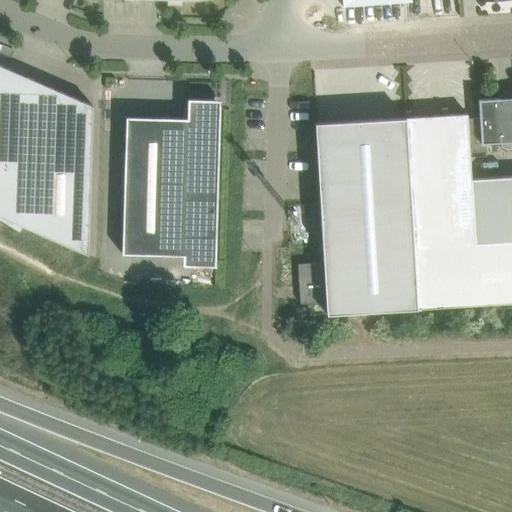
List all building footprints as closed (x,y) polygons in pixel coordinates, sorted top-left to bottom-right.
[(92,105),(0,65),(0,218),(19,230),(22,226),(88,254),(92,105)] [(511,176),(471,179),(469,143),(481,142),(481,143),(501,142),(501,146),(505,148),(509,148),(511,147),(511,97),(478,100),(479,118),(467,118),(467,114),(406,117),(415,268),(417,308),(511,302),(511,176)] [(183,266),(215,267),(220,101),(188,100),(187,119),(126,118),(122,254),(183,256),(183,266)] [(415,268),(406,117),(315,123),(326,314),(417,308),(415,268)] [(319,261),(297,263),(301,302),(322,300),(319,261)]
